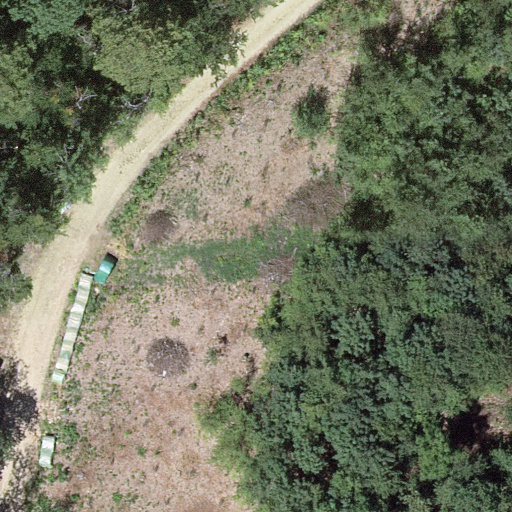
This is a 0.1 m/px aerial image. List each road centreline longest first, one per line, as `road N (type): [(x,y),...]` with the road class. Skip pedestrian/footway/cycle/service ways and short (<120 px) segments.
road 1 (track): [(496,511),(466,429),(389,273),(59,261)]
road 2 (track): [(0,466),(19,371),(59,261),(102,184),(153,118),(285,0)]
